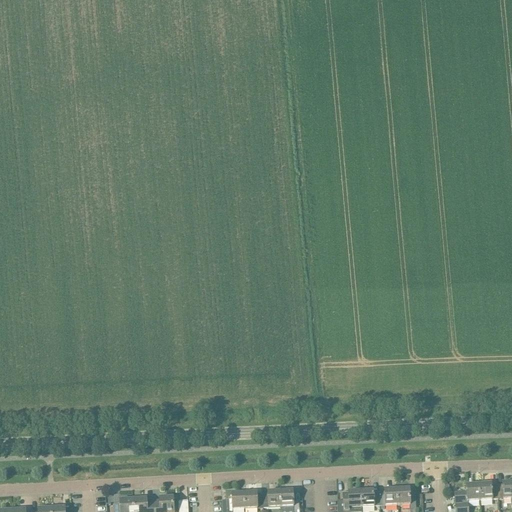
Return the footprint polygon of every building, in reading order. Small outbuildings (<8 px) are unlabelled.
[(511,483),(502,484),(502,487),(497,487),(498,501),(503,501),(511,501),(511,507),(511,506),(511,483)] [(498,501),(497,487),(491,488),(491,486),(478,487),(479,503),(492,502),(492,501),(498,501)] [(467,511),(468,503),(479,503),(478,487),(466,487),(466,494),(454,495),(454,511),(467,511)] [(385,492),(385,494),(379,494),(380,509),(398,508),(397,491),(385,492)] [(398,508),(410,507),(410,511),(416,511),(416,501),(410,501),(410,491),(397,491),(398,508)] [(281,509),(293,509),(293,511),(299,511),(299,503),(294,504),(293,493),(280,494),(281,509)] [(380,509),(379,494),(374,494),(374,493),(361,494),(362,510),(374,509),(380,509)] [(268,494),(268,496),(263,496),(264,510),(281,509),(280,494),(268,494)] [(361,511),(362,510),(361,494),(349,494),(349,495),(343,496),(344,503),(338,503),(338,511),(361,511)] [(232,496),(233,502),(227,502),(227,511),(233,511),(245,511),(244,495),(232,496)] [(264,510),(263,496),(258,496),(258,495),(244,495),(245,511),(264,510)] [(160,500),(160,504),(153,505),(153,511),(181,511),(181,503),(174,503),(174,500),(160,500)] [(147,501),(134,502),(134,511),(153,511),(153,505),(148,505),(147,501)] [(134,511),(134,502),(121,502),(121,506),(114,507),(114,511),(134,511)]
